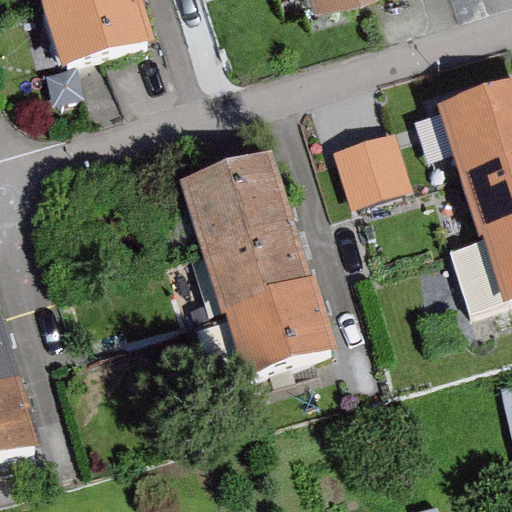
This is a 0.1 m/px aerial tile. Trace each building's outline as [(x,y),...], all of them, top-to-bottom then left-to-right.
[(157,43),(143,0),(62,0),(44,6),(65,73),(157,43)] [(511,84),(439,108),(460,174),(511,157),(511,84)] [(336,157),(354,219),(416,201),(398,139),(336,157)] [(181,184),(202,249),(294,220),(273,155),(181,184)] [(511,157),(460,174),(481,239),(485,238),(511,229),(511,157)] [(202,249),(223,315),(227,314),(315,286),(313,282),(294,220),(202,249)] [(511,229),(485,238),(507,306),(511,303),(511,229)] [(456,258),(471,323),(504,316),(489,250),(456,258)] [(341,353),(318,281),(313,282),(315,286),(227,314),(249,382),(330,356),(341,353)] [(0,317),(0,386),(22,380),(1,313),(0,313),(0,316),(0,317)] [(0,386),(0,460),(43,446),(22,380),(0,386)]
